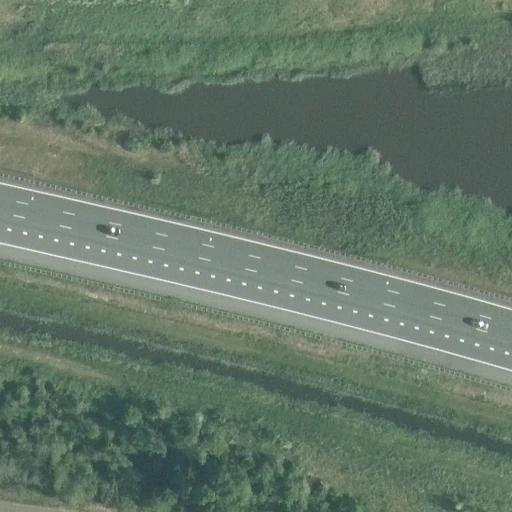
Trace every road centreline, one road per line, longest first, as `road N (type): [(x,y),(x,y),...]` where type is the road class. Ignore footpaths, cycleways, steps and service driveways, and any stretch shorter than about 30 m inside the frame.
road 1 (motorway): [(0,206),(511,333)]
road 2 (track): [(273,417),(0,347)]
